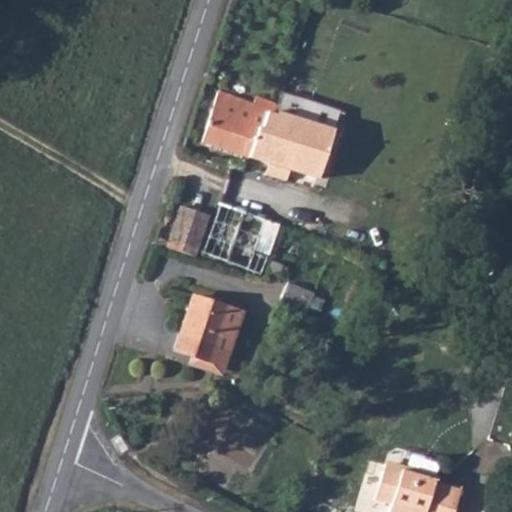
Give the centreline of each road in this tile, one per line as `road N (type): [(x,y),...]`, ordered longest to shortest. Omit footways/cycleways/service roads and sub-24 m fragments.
road 1 (tertiary): [(63,461),(209,0)]
road 2 (unclassified): [(63,461),(177,511)]
